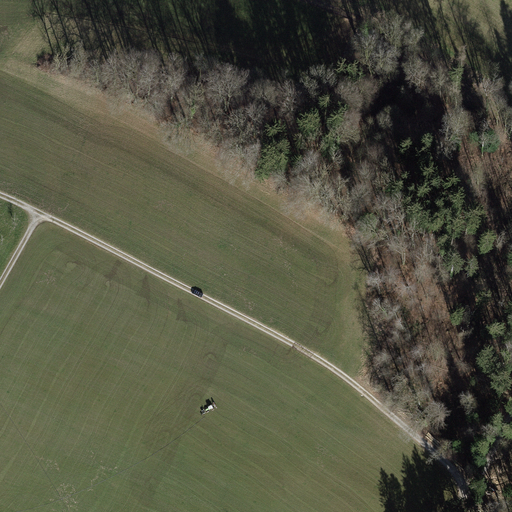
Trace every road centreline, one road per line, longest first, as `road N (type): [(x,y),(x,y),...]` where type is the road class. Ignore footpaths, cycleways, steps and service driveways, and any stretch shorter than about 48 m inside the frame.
road 1 (track): [(0,191),(340,366),(445,457),(467,489)]
road 2 (track): [(308,0),(376,25),(511,122)]
